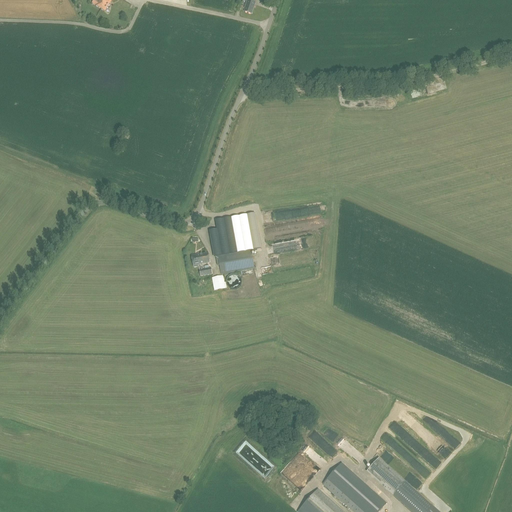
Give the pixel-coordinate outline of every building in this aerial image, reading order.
[(93,0),(92,3),(96,5),(95,6),(105,12),(112,0),(93,0)] [(247,0),(246,4),(247,4),(245,12),(252,14),(255,3),(253,3),(254,0),(247,0)] [(231,218),(232,220),(216,223),(217,232),(210,233),(213,255),(218,255),(218,256),(216,256),(217,265),(220,265),(222,275),(255,269),(251,251),(261,249),(255,214),(231,218)] [(213,275),(212,268),(203,269),(203,265),(211,263),(209,253),(198,255),(192,256),(194,267),(199,266),(200,270),(199,271),(201,277),(213,275)] [(231,288),(231,289),(232,289),(233,289),(234,289),(236,289),(237,289),(238,288),(239,288),(239,287),(240,287),(240,286),(241,286),(241,285),(241,284),(241,283),(242,283),(242,282),(242,281),(241,280),(241,279),(240,278),(240,277),(239,276),(238,275),(237,275),(236,275),(235,274),(234,274),(233,274),(232,275),(231,275),(230,275),(230,276),(229,276),(228,277),(228,278),(227,278),(227,279),(227,280),(227,281),(227,282),(227,283),(227,284),(227,285),(228,286),(228,287),(229,287),(230,288),(231,288)] [(265,274),(260,277),(263,286),(269,284),(265,274)] [(215,291),(225,289),(223,276),(213,278),(215,291)] [(335,432),(330,437),(338,444),(343,439),(335,432)] [(301,467),(299,468),(303,472),(306,469),(301,465),(306,460),(301,455),(295,461),(301,467)] [(415,511),(427,511),(432,507),(379,459),(369,470),(415,511)] [(266,478),(273,471),(270,469),(268,471),(261,463),(256,468),(259,472),(261,470),(259,467),(266,474),(264,476),(266,478)] [(311,478),(305,472),(300,477),(306,483),(311,478)] [(324,484),(353,511),(343,511),(319,489),(298,511),(375,511),(332,475),(324,484)]
